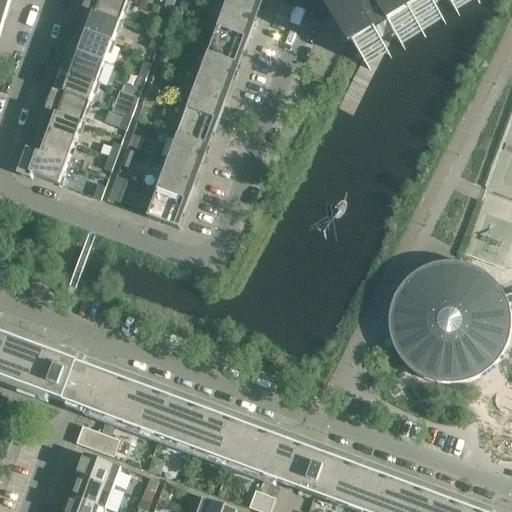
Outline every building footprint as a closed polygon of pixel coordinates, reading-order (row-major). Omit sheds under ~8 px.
[(0,0),(0,13),(6,15),(10,0),(0,0)] [(122,0),(88,0),(85,9),(121,22),(128,2),(122,0)] [(176,0),(167,0),(165,8),(172,11),(176,0)] [(192,0),(182,0),(179,10),(188,13),(192,0)] [(228,0),(208,56),(236,67),(240,68),(265,0),(228,0)] [(341,23),(370,71),(484,0),(363,0),(365,3),(345,16),(348,21),(341,23)] [(85,9),(78,29),(114,43),(121,22),(85,9)] [(160,22),(155,35),(162,38),(167,25),(160,22)] [(78,29),(70,50),(106,64),(114,43),(78,29)] [(162,38),(155,35),(150,48),(157,51),(162,38)] [(70,50),(62,71),(98,84),(106,64),(70,50)] [(164,52),(160,62),(169,66),(173,55),(164,52)] [(208,56),(178,137),(210,149),(240,68),(236,67),(208,56)] [(145,62),(140,75),(147,78),(152,65),(145,62)] [(62,71),(55,90),(91,104),(98,84),(62,71)] [(147,78),(140,75),(135,88),(142,92),(147,78)] [(153,82),(149,92),(159,96),(163,85),(153,82)] [(55,90),(48,111),(83,124),(91,104),(55,90)] [(149,92),(144,105),(154,108),(159,96),(149,92)] [(120,98),(115,111),(125,115),(132,118),(137,105),(120,98)] [(76,144),(79,136),(83,137),(87,126),(83,124),(48,111),(40,131),(76,144)] [(132,118),(125,115),(120,128),(128,131),(132,118)] [(27,148),(27,150),(68,165),(72,156),(75,157),(79,146),(76,144),(40,131),(33,151),(27,148)] [(133,135),(128,149),(136,152),(142,154),(147,141),(133,135)] [(210,149),(178,137),(148,218),(180,230),(210,149)] [(114,144),(109,157),(117,160),(122,147),(114,144)] [(128,149),(122,164),(131,167),(136,152),(128,149)] [(34,176),(61,186),(64,187),(69,176),(65,175),(68,165),(27,150),(18,174),(32,180),(34,176)] [(117,160),(109,157),(105,170),(112,173),(117,160)] [(127,179),(118,175),(110,195),(119,198),(127,179)] [(99,185),(94,198),(102,201),(106,188),(99,185)] [(509,306),(511,305),(511,293),(505,296),(504,294),(502,291),(501,289),(497,284),(495,282),(491,278),(486,274),(481,271),(479,270),(473,267),(468,266),(462,264),(459,264),(456,263),(451,263),(445,264),(439,264),(436,265),(433,266),(428,268),(422,270),(420,272),(415,275),(410,279),(406,283),(402,287),(401,290),(399,292),(398,295),(396,297),(394,303),(393,305),(392,308),(391,311),(391,314),(391,317),(390,320),(390,323),(390,326),(390,329),(391,332),(391,334),(392,337),(392,340),(393,343),(395,349),(396,351),(398,354),(401,359),(403,361),(404,363),(408,368),(410,370),(415,373),(420,377),(425,379),(431,382),(436,383),(439,384),(445,385),(448,385),(451,385),(457,385),(462,384),(468,383),(474,381),(479,378),(481,377),(486,374),(491,370),(495,366),(499,362),(503,357),(504,355),(505,352),(507,349),(508,347),(509,344),(510,341),(511,335),(511,332),(511,330),(511,326),(511,320),(511,318),(511,315),(511,312),(510,309),(509,306)] [(0,378),(78,408),(292,488),(356,511),(492,511),(317,446),(315,452),(307,448),(298,446),(300,440),(107,367),(105,373),(95,369),(78,363),(78,358),(78,356),(77,354),(75,350),(72,348),(68,347),(58,346),(11,331),(0,326),(0,378)] [(121,442),(84,428),(77,445),(115,459),(121,442)] [(123,494),(131,472),(86,455),(78,477),(123,494)] [(165,464),(152,459),(147,472),(160,476),(165,464)] [(184,485),(193,488),(195,482),(192,477),(188,475),(184,485)] [(106,510),(111,511),(115,511),(123,494),(78,477),(71,496),(106,510)] [(160,483),(151,479),(147,491),(155,494),(160,483)] [(165,484),(161,496),(170,499),(174,488),(165,484)] [(257,511),(271,511),(277,499),(257,492),(250,509),(257,511)] [(71,496),(64,511),(105,511),(106,510),(71,496)] [(238,511),(204,499),(199,511),(238,511)]
